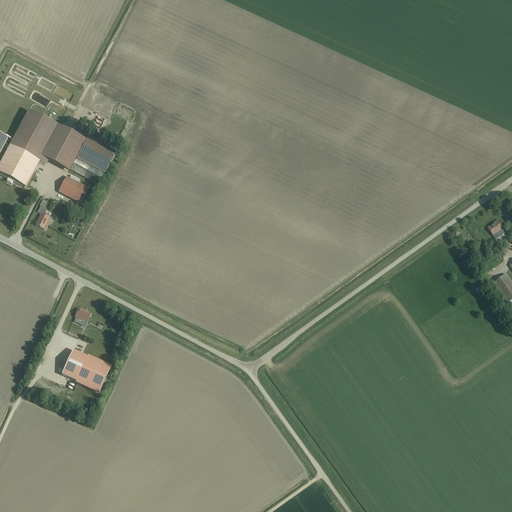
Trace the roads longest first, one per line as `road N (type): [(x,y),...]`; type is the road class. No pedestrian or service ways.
road 1 (unclassified): [(245,370),(511,179)]
road 2 (unclassified): [(245,370),(0,237)]
road 3 (unclassified): [(342,511),(245,370)]
